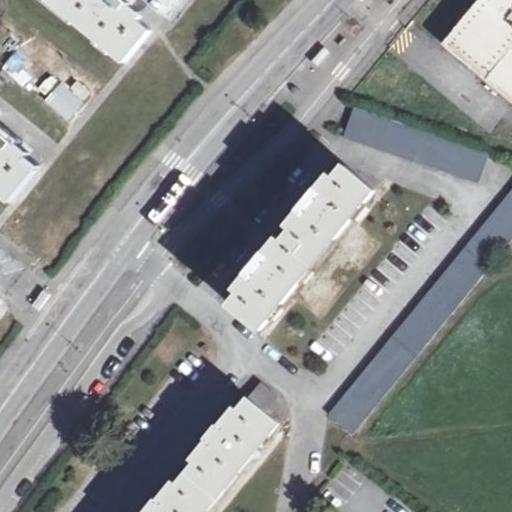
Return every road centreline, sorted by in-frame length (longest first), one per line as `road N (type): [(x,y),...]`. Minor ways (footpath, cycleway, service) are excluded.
road 1 (unclassified): [(0,415),(168,184),(335,0)]
road 2 (unknown): [(257,343),(275,371),(312,392),(502,176)]
